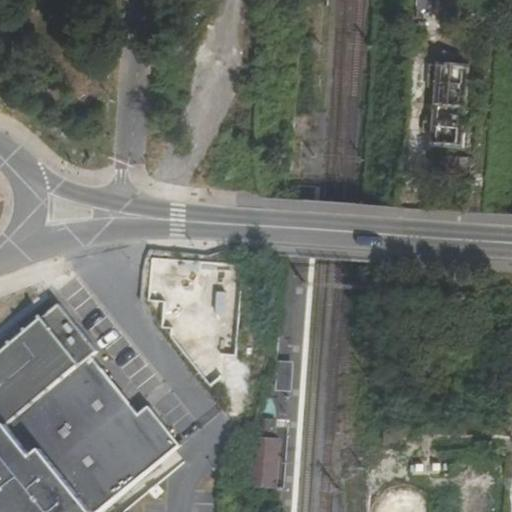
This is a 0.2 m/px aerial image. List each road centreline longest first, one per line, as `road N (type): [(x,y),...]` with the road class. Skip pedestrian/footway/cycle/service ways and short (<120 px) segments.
road 1 (primary): [(511,241),(179,220)]
road 2 (track): [(145,206),(194,130),(236,0)]
road 3 (primary): [(14,246),(77,229),(179,220)]
road 4 (primary): [(179,220),(27,181)]
